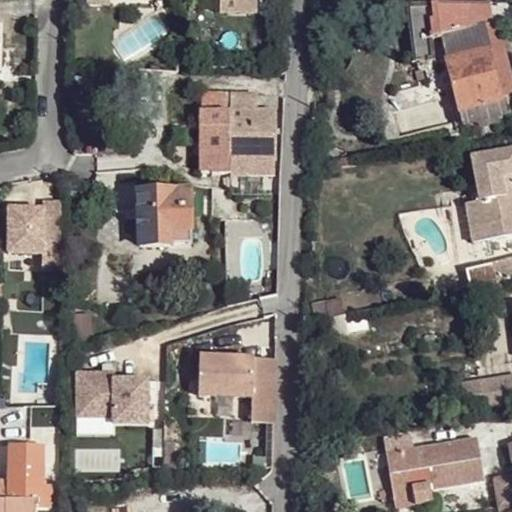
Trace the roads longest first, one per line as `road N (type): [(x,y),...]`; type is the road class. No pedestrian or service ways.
road 1 (residential): [(302,0),(287,511)]
road 2 (residential): [(0,174),(47,152),(52,0)]
